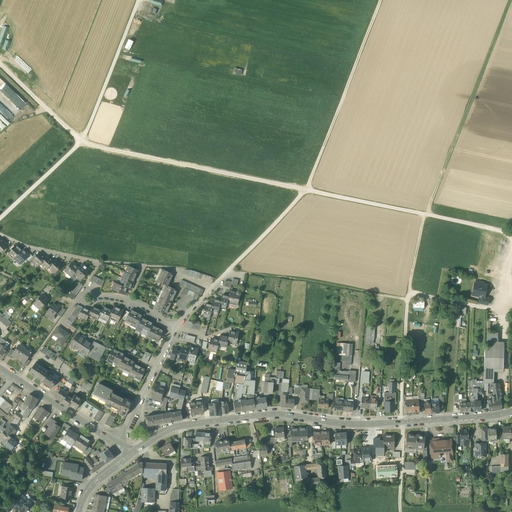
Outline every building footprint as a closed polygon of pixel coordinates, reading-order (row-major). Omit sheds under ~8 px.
[(0,30),(8,8),(4,7),(0,16),(0,30)] [(159,15),(161,11),(153,7),(151,12),(159,15)] [(0,43),(2,44),(9,24),(5,23),(0,36),(0,43)] [(8,34),(12,36),(16,25),(12,24),(8,34)] [(130,50),(134,41),(129,39),(125,48),(130,50)] [(0,111),(10,121),(27,104),(0,77),(0,111)] [(22,250),(16,244),(11,250),(9,253),(15,258),(22,250)] [(14,259),(20,265),(26,259),(29,255),(23,250),(22,250),(15,258),(14,259)] [(45,258),(40,253),(37,256),(33,261),(39,266),(41,264),(45,258)] [(32,256),(28,261),(30,262),(32,260),(33,261),(37,256),(34,254),(32,256)] [(53,262),(48,256),(45,258),(41,264),(46,269),(49,267),(53,262)] [(61,265),(56,259),(53,262),(49,267),(55,272),(59,268),(61,265)] [(79,269),(72,263),(65,271),(68,273),(68,272),(72,276),(73,275),(79,269)] [(90,270),(83,264),(79,269),(73,275),(80,281),(90,270)] [(138,270),(129,266),(126,273),(135,277),(138,270)] [(173,274),(164,270),(162,269),(159,275),(170,280),(173,274)] [(126,273),(124,272),(121,278),(123,279),(132,283),(135,277),(126,273)] [(170,280),(159,275),(157,281),(166,285),(168,286),(170,280)] [(132,283),(123,279),(120,285),(127,288),(131,290),(133,284),(132,283)] [(483,283),(479,282),(479,284),(475,283),(473,292),(477,293),(476,296),(480,297),(484,298),(484,297),(484,296),(485,294),(483,293),(484,290),(486,289),(487,285),(483,284),(483,283)] [(81,285),(77,283),(73,288),(78,292),(82,286),(81,285)] [(120,285),(116,283),(113,290),(124,295),(127,288),(120,285)] [(168,286),(166,285),(163,291),(174,296),(177,290),(168,286)] [(174,296),(163,291),(161,297),(171,302),(174,296)] [(237,292),(230,291),(228,296),(227,303),(232,305),(233,304),(236,305),(237,304),(238,302),(237,302),(238,300),(239,296),(240,295),(240,293),(239,292),(238,291),(237,292)] [(76,295),(71,292),(68,297),(72,300),(76,295)] [(22,302),(25,304),(31,297),(27,295),(22,302)] [(42,295),(34,304),(37,306),(38,305),(42,308),(48,300),(42,295)] [(222,295),(220,301),(221,301),(219,307),(226,308),(227,303),(228,296),(222,295)] [(171,302),(161,297),(158,303),(169,308),(171,302)] [(484,298),(480,297),(478,303),(487,305),(488,298),(484,297),(484,298)] [(220,301),(214,299),(213,300),(212,305),(211,311),(218,313),(219,307),(221,301),(220,301)] [(412,301),(412,311),(425,310),(425,301),(412,301)] [(169,308),(158,303),(155,309),(166,314),(169,308)] [(57,306),(53,304),(45,315),(48,318),(50,315),(53,317),(55,314),(58,310),(60,307),(58,305),(57,306)] [(212,305),(205,304),(203,316),(210,317),(211,311),(212,305)] [(123,310),(114,306),(112,311),(109,318),(117,322),(120,317),(123,310)] [(101,311),(92,307),(90,311),(89,314),(93,316),(92,318),(97,320),(99,316),(101,311)] [(112,311),(103,307),(101,311),(99,316),(103,317),(102,319),(107,321),(109,318),(112,311)] [(90,311),(83,308),(79,313),(77,316),(86,320),(89,314),(90,311)] [(137,313),(130,309),(129,312),(125,320),(131,323),(137,313)] [(137,313),(131,323),(137,326),(141,317),(142,315),(137,313)] [(11,323),(2,314),(0,317),(0,320),(7,327),(11,323)] [(141,317),(137,326),(136,328),(142,331),(147,320),(141,317)] [(153,323),(147,320),(142,331),(148,334),(152,325),(153,323)] [(158,328),(152,325),(148,334),(147,336),(152,339),(158,328)] [(69,335),(58,327),(53,334),(59,338),(56,342),(61,345),(64,341),(64,342),(69,335)] [(374,328),(367,327),(366,339),(373,339),(374,328)] [(374,327),(373,347),(384,347),(385,327),(374,327)] [(163,331),(158,328),(152,339),(158,341),(160,337),(163,331)] [(230,331),(228,337),(227,344),(228,341),(232,342),(232,344),(236,345),(239,333),(230,331)] [(487,333),(486,348),(505,348),(505,342),(499,342),(499,334),(487,333)] [(85,340),(77,334),(70,345),(78,350),(85,340)] [(228,337),(220,336),(219,340),(218,345),(226,347),(227,344),(228,337)] [(219,340),(211,339),(210,347),(211,347),(211,350),(217,351),(218,345),(219,340)] [(85,340),(78,350),(87,356),(87,355),(92,344),(85,340)] [(106,348),(94,342),(92,344),(87,355),(99,361),(106,348)] [(345,365),(351,365),(353,344),(347,344),(345,356),(343,356),(342,361),(345,362),(345,365)] [(14,351),(11,355),(17,359),(24,350),(17,345),(14,351)] [(190,349),(181,347),(180,353),(176,352),(177,349),(172,348),(169,359),(174,360),(175,355),(179,356),(178,360),(182,361),(183,359),(187,360),(190,349)] [(196,348),(191,347),(190,349),(187,360),(194,362),(196,356),(197,351),(196,348)] [(24,350),(17,359),(24,363),(24,364),(27,359),(31,353),(24,348),(24,350)] [(119,351),(113,348),(107,359),(113,362),(119,351)] [(486,348),(484,348),(484,367),(493,368),(504,368),(505,348),(486,348)] [(124,354),(119,351),(113,362),(119,365),(124,356),(124,354)] [(129,359),(124,356),(119,365),(118,367),(124,370),(129,359)] [(63,362),(57,359),(55,362),(53,365),(59,368),(63,362)] [(135,362),(129,359),(124,370),(130,372),(134,364),(135,362)] [(247,363),(237,361),(235,370),(235,373),(245,375),(247,363)] [(49,372),(35,362),(28,372),(42,382),(48,373),(49,372)] [(140,367),(134,364),(130,372),(129,374),(134,377),(140,367)] [(145,370),(140,367),(134,377),(140,380),(145,370)] [(493,368),(484,367),(483,376),(493,376),(493,368)] [(235,370),(228,369),(226,381),(230,382),(233,382),(235,373),(235,370)] [(355,382),(356,371),(348,371),(348,380),(348,381),(355,382)] [(57,380),(48,373),(42,382),(52,388),(57,380)] [(245,375),(235,373),(233,382),(240,383),(243,384),(244,380),(245,375)] [(67,382),(72,385),(76,378),(71,374),(66,381),(67,382)] [(493,376),(483,376),(483,381),(483,391),(488,391),(488,383),(493,383),(493,376)] [(200,393),(206,394),(209,378),(203,377),(200,393)] [(249,381),(244,380),(243,384),(242,394),(248,395),(252,396),(253,381),(249,381)] [(472,380),(473,402),(477,401),(477,395),(483,395),(483,391),(483,381),(476,381),(476,380),(472,380)] [(92,385),(84,381),(82,387),(90,391),(92,385)] [(20,393),(22,390),(12,383),(8,389),(12,391),(14,390),(20,393)] [(112,390),(98,383),(93,395),(106,402),(111,392),(112,390)] [(288,384),(282,383),(281,393),(280,393),(281,400),(288,399),(288,395),(288,390),(288,384)] [(488,401),(500,400),(502,400),(500,383),(493,383),(488,383),(488,401)] [(165,387),(156,384),(152,396),(161,398),(161,397),(165,387)] [(177,398),(179,390),(180,386),(174,384),(173,388),(170,387),(168,396),(177,398)] [(301,388),(301,394),(300,402),(308,403),(308,400),(311,400),(317,400),(317,395),(319,395),(319,389),(307,388),(301,388)] [(66,393),(60,389),(55,396),(63,401),(67,395),(68,393),(66,391),(66,393)] [(186,391),(179,390),(177,398),(180,399),(183,400),(186,391)] [(67,395),(63,401),(62,403),(67,407),(69,405),(72,399),(70,397),(72,393),(69,391),(68,393),(67,395)] [(125,399),(111,392),(106,402),(105,404),(109,406),(108,407),(113,410),(114,409),(118,411),(125,399)] [(394,412),(394,403),(396,403),(396,393),(395,393),(389,393),(384,393),(384,402),(383,402),(383,406),(385,406),(385,412),(394,412)] [(33,397),(29,394),(25,401),(29,404),(33,397)] [(72,399),(69,405),(76,410),(79,404),(82,400),(75,395),(72,399)] [(38,400),(33,397),(29,404),(34,407),(38,400)] [(266,397),(254,399),(255,409),(267,407),(266,402),(266,397)] [(370,398),(362,397),(361,407),(369,408),(370,398)] [(196,402),(189,403),(189,404),(191,414),(191,415),(204,413),(202,401),(202,398),(196,399),(196,402)] [(328,399),(318,398),(318,408),(328,408),(328,401),(328,399)] [(339,398),(335,398),(334,410),(342,411),(343,401),(339,401),(339,398)] [(132,403),(125,399),(118,411),(126,415),(132,403)] [(246,400),(245,400),(246,410),(255,409),(254,399),(246,400)] [(288,399),(281,400),(281,406),(288,406),(288,407),(293,407),(293,402),(294,402),(294,399),(288,399)] [(0,406),(0,407),(8,414),(13,406),(5,400),(0,406)] [(93,419),(98,422),(104,413),(82,400),(79,404),(95,415),(93,419)] [(500,400),(488,401),(488,408),(489,411),(502,410),(500,400)] [(29,404),(25,401),(20,408),(23,410),(25,411),(29,404)] [(240,401),(233,402),(235,412),(242,411),(240,401)] [(353,403),(348,403),(348,402),(343,401),(342,411),(352,412),(353,403)] [(220,402),(209,404),(210,416),(222,414),(221,405),(220,402)] [(438,403),(431,404),(430,404),(430,414),(439,413),(438,403)] [(34,407),(29,404),(25,411),(23,410),(21,412),(24,414),(27,416),(29,413),(30,413),(34,407)] [(37,413),(35,416),(37,418),(38,418),(37,419),(40,421),(47,412),(41,408),(40,409),(37,413)] [(177,411),(171,413),(172,422),(182,420),(181,411),(177,411)] [(14,417),(20,421),(24,414),(21,412),(20,414),(16,412),(14,417)] [(166,413),(162,414),(163,423),(164,423),(172,422),(171,413),(166,413)] [(161,414),(145,417),(147,426),(163,423),(162,414),(161,414)] [(115,417),(110,415),(105,424),(110,427),(115,417)] [(15,419),(10,425),(14,428),(19,422),(15,419)] [(50,426),(47,430),(55,435),(61,427),(57,425),(58,423),(54,420),(50,426)] [(6,430),(3,434),(8,437),(9,436),(14,430),(9,426),(6,430)] [(511,432),(511,426),(502,427),(503,433),(503,438),(504,438),(511,437),(511,432)] [(283,428),(274,428),(275,437),(275,441),(281,441),(280,437),(284,437),(283,428)] [(298,428),(290,428),(291,437),(291,440),(292,440),(299,440),(298,428)] [(306,428),(298,428),(299,440),(307,440),(307,433),(306,428)] [(66,432),(62,439),(67,442),(74,432),(69,429),(66,432)] [(55,435),(47,430),(44,434),(53,439),(55,435)] [(460,440),(467,439),(468,439),(467,430),(459,430),(460,440)] [(328,431),(321,432),(321,444),(321,445),(329,445),(329,437),(328,431)] [(74,432),(67,442),(72,446),(73,444),(79,436),(74,432)] [(204,433),(196,432),(195,440),(199,441),(203,441),(204,433)] [(321,432),(313,432),(314,444),(321,444),(321,432)] [(3,434),(3,433),(0,436),(0,440),(5,445),(11,437),(9,436),(8,437),(3,434)] [(90,441),(80,434),(79,436),(73,444),(83,451),(84,451),(87,446),(90,441)] [(416,435),(410,435),(406,434),(405,448),(415,448),(416,447),(416,435)] [(394,435),(383,435),(383,441),(383,446),(388,446),(388,448),(393,448),(393,441),(394,441),(394,435)] [(424,436),(416,435),(416,447),(423,447),(424,447),(424,443),(424,436)] [(14,440),(11,437),(5,445),(11,450),(17,442),(14,440)] [(244,439),(229,443),(230,450),(233,450),(245,447),(245,445),(244,439)] [(374,439),(374,441),(374,447),(375,447),(375,454),(383,454),(383,449),(383,446),(383,441),(379,441),(379,439),(374,439)] [(439,439),(432,439),(433,449),(431,449),(431,459),(440,458),(440,457),(440,455),(439,455),(439,453),(441,453),(441,454),(442,455),(443,454),(444,454),(444,453),(445,452),(446,455),(452,455),(452,450),(452,447),(451,441),(448,441),(447,441),(444,441),(444,442),(443,442),(440,442),(439,442),(439,439)] [(228,440),(218,442),(216,442),(217,452),(230,450),(229,443),(228,440)] [(170,443),(160,448),(164,454),(166,453),(167,454),(174,450),(170,443)] [(254,443),(245,445),(245,447),(247,455),(249,454),(251,454),(250,452),(256,451),(254,443)] [(265,444),(258,446),(260,456),(267,454),(265,444)] [(483,444),(475,444),(475,456),(486,456),(485,444),(483,444)] [(92,449),(87,446),(84,451),(83,451),(82,452),(87,456),(92,449)] [(245,447),(233,450),(235,460),(232,460),(232,464),(232,466),(233,470),(251,468),(249,454),(247,455),(245,447)] [(369,447),(361,448),(362,458),(363,461),(371,460),(369,447)] [(361,448),(354,449),(356,463),(363,462),(363,461),(362,458),(361,448)] [(90,469),(93,473),(113,458),(113,456),(108,449),(99,455),(103,460),(99,463),(97,465),(94,467),(90,469)] [(15,456),(9,452),(6,455),(12,460),(15,456)] [(501,473),(509,472),(508,455),(500,455),(501,467),(501,473)] [(83,459),(90,469),(94,467),(87,457),(83,459)] [(191,459),(181,459),(181,467),(188,467),(191,467),(191,466),(191,464),(191,459)] [(137,462),(121,472),(122,473),(127,482),(142,473),(143,462),(137,462)] [(167,464),(143,462),(142,473),(157,474),(166,475),(167,464)] [(82,480),(84,468),(78,468),(78,465),(64,463),(62,475),(70,476),(70,479),(82,480)] [(325,463),(318,464),(318,468),(319,478),(319,479),(326,478),(325,463)] [(382,465),(375,466),(376,478),(397,477),(396,464),(393,465),(393,464),(390,464),(390,466),(382,467),(382,465)] [(304,465),(294,467),(296,479),(305,478),(304,470),(304,465)] [(347,466),(338,466),(339,479),(348,478),(348,469),(347,466)] [(229,472),(217,473),(220,490),(232,489),(231,486),(229,472)] [(127,482),(122,473),(117,477),(117,478),(123,486),(128,483),(127,482)] [(166,475),(157,474),(156,490),(165,490),(166,475)] [(305,478),(296,479),(298,489),(311,488),(310,479),(310,477),(305,478)] [(117,478),(112,481),(118,490),(123,487),(123,486),(117,478)] [(319,478),(310,479),(311,488),(320,486),(319,479),(319,478)] [(112,481),(106,484),(108,487),(111,492),(112,494),(118,490),(112,481)] [(72,488),(62,486),(60,498),(64,498),(70,500),(72,488)] [(154,489),(142,488),(141,501),(142,501),(154,502),(154,489)] [(18,493),(16,496),(13,500),(16,502),(19,497),(20,497),(21,495),(18,493)] [(21,495),(20,497),(19,497),(16,502),(12,507),(18,511),(20,508),(27,499),(27,498),(22,494),(21,495)] [(102,495),(95,494),(94,500),(105,502),(106,496),(102,495)] [(206,505),(214,504),(214,500),(215,500),(215,495),(206,495),(206,505)] [(27,499),(20,508),(24,511),(25,511),(29,507),(32,502),(27,499)] [(105,502),(94,500),(93,507),(104,509),(105,502)] [(179,511),(179,502),(170,502),(169,511),(179,511)]
